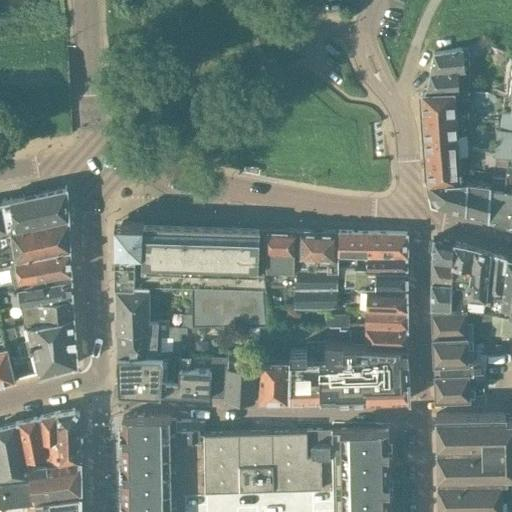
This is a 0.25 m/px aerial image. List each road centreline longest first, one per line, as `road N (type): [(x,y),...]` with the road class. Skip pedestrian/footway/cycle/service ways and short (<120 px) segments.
road 1 (residential): [(423,415),(100,401),(93,377)]
road 2 (residential): [(89,162),(313,205),(414,215)]
road 3 (residential): [(93,377),(99,356),(89,162)]
road 4 (residential): [(414,215),(423,415)]
road 5 (residential): [(414,215),(398,105),(414,49)]
road 6 (residential): [(89,162),(85,0)]
